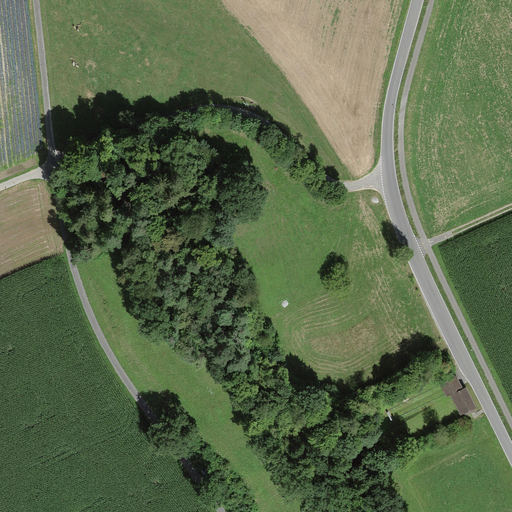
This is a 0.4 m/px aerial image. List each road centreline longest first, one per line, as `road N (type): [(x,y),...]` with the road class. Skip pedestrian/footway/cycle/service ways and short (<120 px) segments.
road 1 (track): [(35,0),(58,196),(88,309),(120,371),(223,511)]
road 2 (residential): [(417,0),(389,108),(392,197),(511,453)]
road 3 (track): [(388,176),(335,184),(257,116),(207,106),(0,186)]
